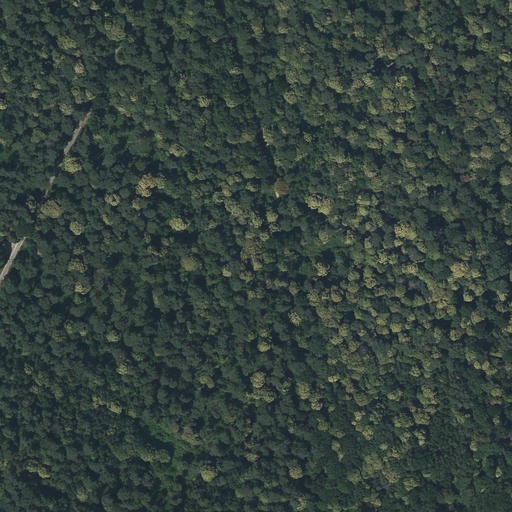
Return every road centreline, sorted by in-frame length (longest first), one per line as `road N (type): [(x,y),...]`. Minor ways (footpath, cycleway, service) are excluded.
road 1 (track): [(218,0),(266,146),(326,511)]
road 2 (track): [(313,431),(0,279)]
